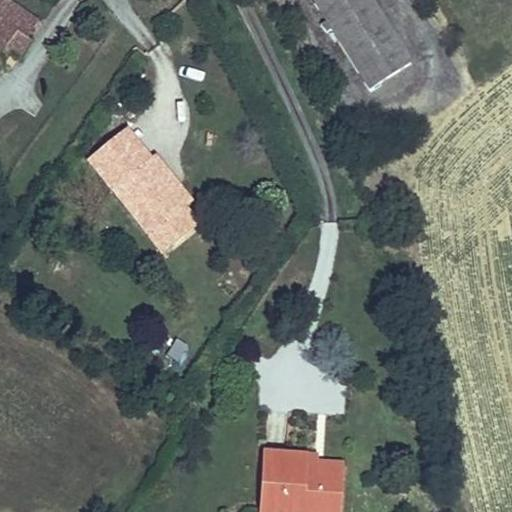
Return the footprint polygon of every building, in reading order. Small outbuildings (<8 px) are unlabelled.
[(32,19),(4,0),(0,0),(0,47),(0,48),(21,62),(33,45),(20,36),(32,19)] [(368,91),(412,63),(371,0),(320,0),(313,4),(368,91)] [(155,182),(164,175),(149,156),(143,160),(135,149),(97,179),(144,239),(179,212),(155,182)] [(201,222),(164,175),(155,182),(179,212),(144,239),(158,256),(201,222)] [(289,501),(289,511),(330,511),(332,467),(304,466),(304,455),(304,448),(253,444),(250,498),(289,501)] [(304,466),(332,467),(332,456),(304,455),(304,466)] [(249,511),(265,511),(289,511),(289,501),(250,498),(249,511)]
